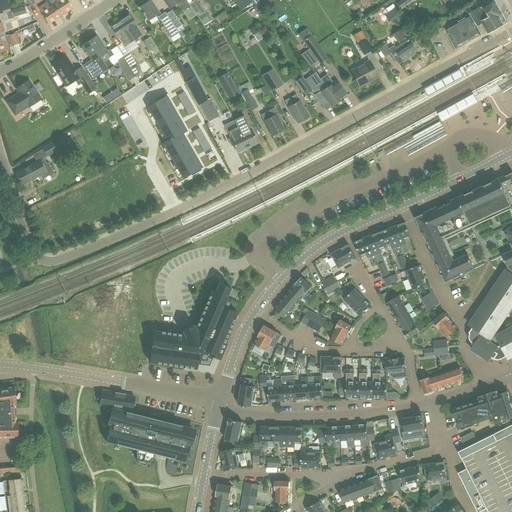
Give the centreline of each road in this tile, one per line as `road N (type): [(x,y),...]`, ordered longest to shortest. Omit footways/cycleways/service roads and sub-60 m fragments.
road 1 (residential): [(0,155),(29,248),(53,261),(180,208),(511,31)]
road 2 (tertiary): [(219,399),(0,364)]
road 3 (residential): [(418,405),(319,418),(217,409)]
road 4 (residential): [(403,205),(485,385)]
road 5 (tertiary): [(254,313),(324,241),(403,205)]
road 6 (residential): [(330,473),(436,452),(430,403)]
road 7 (residential): [(114,0),(0,71)]
road 8 (residential): [(203,475),(330,473)]
